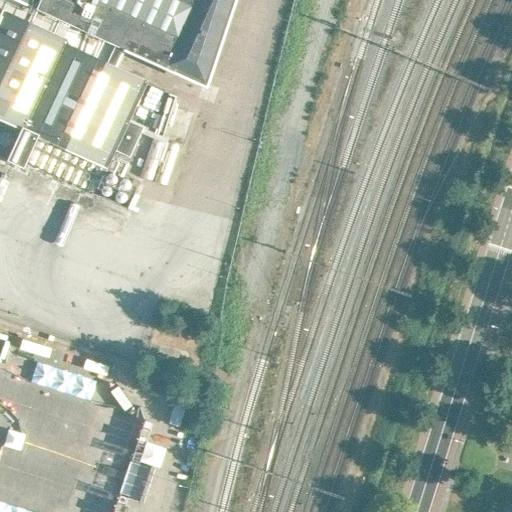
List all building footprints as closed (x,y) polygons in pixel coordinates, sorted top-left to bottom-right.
[(22,0),(90,31),(95,20),(102,23),(98,34),(205,83),(233,0),(22,0)] [(128,120),(146,82),(65,45),(66,44),(65,40),(0,10),(0,116),(22,127),(7,160),(23,167),(38,135),(106,166),(114,149),(130,156),(143,127),(128,120)] [(98,34),(102,23),(95,20),(90,31),(98,34)] [(164,118),(157,145),(182,151),(188,124),(164,118)] [(86,237),(70,270),(103,286),(120,253),(86,237)] [(193,390),(193,391),(181,425),(199,431),(210,395),(193,390)]
